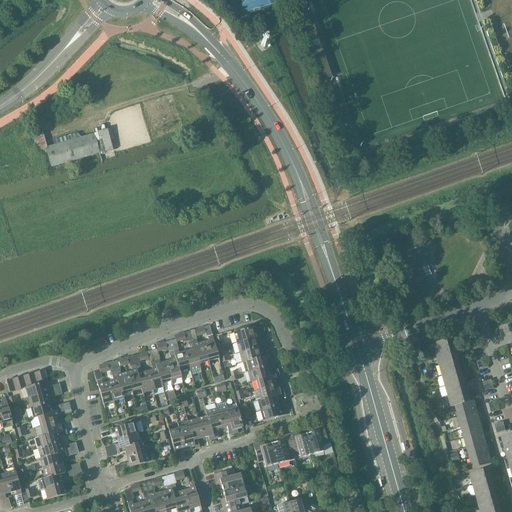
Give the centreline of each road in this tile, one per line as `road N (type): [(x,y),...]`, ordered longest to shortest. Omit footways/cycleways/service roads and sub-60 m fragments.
road 1 (tertiary): [(357,348),(273,126),(248,86),(187,22)]
road 2 (residential): [(76,366),(164,327),(245,306),(268,311),(307,356),(357,348)]
road 3 (tertiary): [(404,511),(357,348)]
road 4 (track): [(51,136),(191,86)]
road 5 (residential): [(193,461),(320,414)]
road 6 (residential): [(357,348),(478,305)]
road 7 (residential): [(99,488),(76,366)]
road 8 (residential): [(478,305),(511,286),(497,220),(511,208)]
